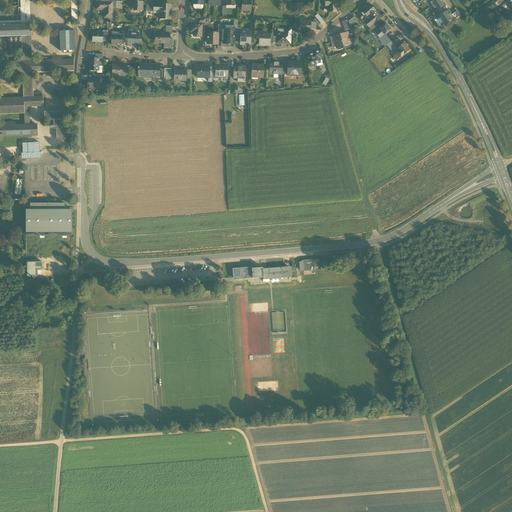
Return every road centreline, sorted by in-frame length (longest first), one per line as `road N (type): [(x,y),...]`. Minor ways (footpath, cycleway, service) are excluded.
road 1 (unclassified): [(83,161),(84,238),(93,257),(116,264),(360,244),(404,229),(500,170)]
road 2 (track): [(318,37),(454,511)]
road 3 (track): [(266,511),(242,427),(61,441)]
road 4 (tertiary): [(500,170),(438,42),(400,0)]
road 5 (residential): [(360,0),(301,50),(180,57)]
road 6 (unclassified): [(90,0),(78,151)]
